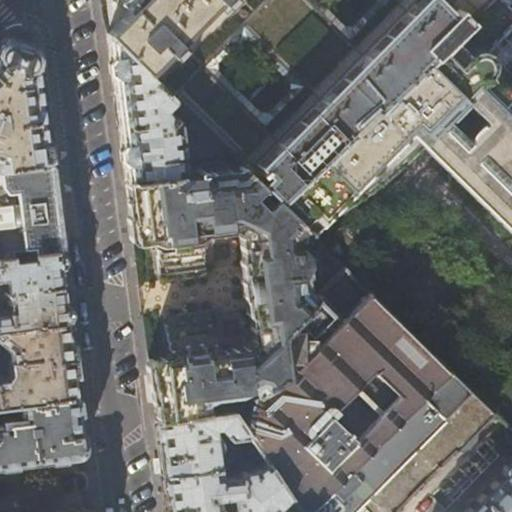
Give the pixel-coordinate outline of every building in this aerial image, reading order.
[(102,0),(104,14),(107,34),(108,36),(171,100),(193,120),(204,132),(240,167),(255,182),(268,193),(277,202),(284,195),(468,22),(491,0),(102,0)] [(491,65),(490,58),(487,54),(494,47),(468,22),(284,195),(277,202),(302,227),(306,231),(326,213),(338,207),(367,188),(417,143),(511,237),(511,99),(506,93),(502,97),(498,93),(501,89),(501,85),(499,82),(494,81),(488,84),(483,78),(489,70),(491,65)] [(183,162),(178,122),(173,117),(166,118),(165,113),(161,110),(171,100),(108,36),(119,130),(125,182),(178,175),(183,162)] [(33,48),(7,39),(0,46),(0,169),(47,163),(40,105),(33,48)] [(199,137),(204,132),(193,120),(190,123),(192,130),(199,137)] [(0,256),(10,255),(11,249),(30,248),(31,253),(58,249),(53,207),(47,163),(0,169),(0,256)] [(214,170),(207,173),(178,175),(125,182),(129,214),(133,243),(148,241),(155,247),(159,280),(164,280),(203,275),(199,242),(204,235),(217,232),(232,231),(239,239),(252,339),(244,348),(219,350),(212,344),(208,311),(164,316),(168,350),(161,358),(148,360),(152,388),(156,420),(205,414),(204,401),(210,396),(233,393),(245,383),(252,391),(278,370),(273,330),(309,292),(300,283),(299,279),(294,236),(302,227),(277,202),(268,193),(258,203),(246,192),(255,182),(240,167),(214,170)] [(31,253),(31,258),(12,260),(10,255),(0,256),(0,278),(4,278),(8,303),(6,311),(0,311),(0,329),(63,320),(67,320),(62,284),(58,249),(31,253)] [(362,287),(335,314),(312,290),(309,292),(273,330),(278,370),(252,391),(230,411),(253,448),(264,462),(292,503),(297,509),(299,511),(387,511),(447,450),(449,451),(489,410),(362,287)] [(506,359),(511,354),(511,346),(480,315),(471,324),(506,359)] [(72,358),(67,320),(63,320),(0,329),(0,345),(5,351),(8,370),(6,376),(0,376),(0,406),(17,405),(76,396),(72,358)] [(17,405),(18,422),(0,424),(0,465),(25,463),(74,457),(83,445),(81,428),(76,396),(17,405)] [(253,448),(230,411),(205,414),(156,420),(159,446),(162,475),(217,467),(215,453),(216,440),(214,434),(211,433),(211,427),(216,427),(226,439),(238,438),(239,442),(246,452),(253,448)] [(493,442),(486,435),(428,495),(435,502),(436,501),(432,497),(488,439),(493,443),(493,442)] [(493,443),(497,448),(441,506),(436,501),(435,502),(443,510),(502,450),(493,442),(493,443)] [(511,511),(511,454),(510,454),(500,465),(501,471),(460,511),(511,511)] [(219,478),(217,467),(162,475),(167,510),(167,511),(282,511),(292,503),(264,462),(253,469),(239,471),(234,476),(219,478)] [(299,511),(297,509),(292,503),(282,511),(299,511)]
